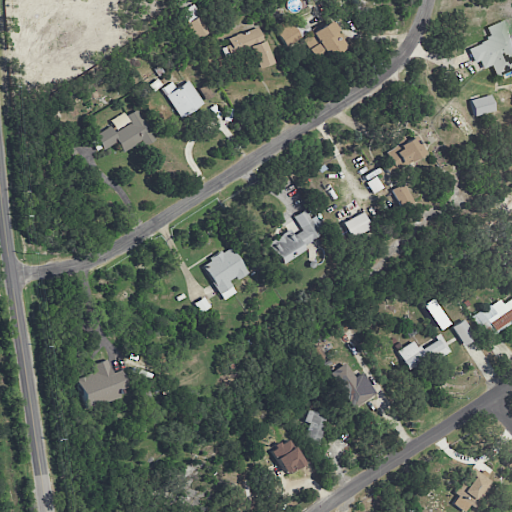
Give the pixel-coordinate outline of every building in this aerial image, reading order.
[(207,33),(196,4),(182,9),(193,38),(207,33)] [(275,24),(282,46),(297,40),(290,19),(275,24)] [(315,44),(309,47),(317,64),(346,50),(332,20),(309,31),(315,44)] [(494,75),(511,68),(511,60),(510,56),(511,54),(511,40),(504,20),(486,26),(490,38),(467,47),(472,62),(478,60),(481,68),(490,65),(494,75)] [(220,48),(224,58),(248,48),(256,68),(272,62),(258,26),(227,38),(230,44),(220,48)] [(180,118),(203,103),(188,80),(175,88),(171,81),(161,88),(180,118)] [(469,100),(474,116),(494,110),(490,94),(469,100)] [(94,134),(102,149),(117,142),(123,153),(153,138),(138,108),(126,114),(130,123),(113,132),(110,126),(94,134)] [(424,155),(414,135),(405,140),(403,135),(394,139),(397,145),(385,151),(391,164),(385,167),(388,172),(424,155)] [(400,208),(413,202),(404,183),(391,189),(400,208)] [(278,261),(326,233),(316,215),(310,218),(304,209),(293,216),(301,230),(293,235),(289,229),(267,242),(278,261)] [(370,230),(365,213),(343,220),(348,237),(370,230)] [(246,272),(230,246),(201,264),(222,300),(235,292),(229,282),(246,272)] [(471,316),(484,337),(511,320),(511,297),(502,303),(499,298),(471,316)] [(429,317),(438,312),(431,299),(422,304),(429,317)] [(451,326),(462,345),(474,339),(464,319),(451,326)] [(407,372),(449,351),(441,336),(418,347),(414,340),(396,350),(407,372)] [(74,378),(85,409),(120,397),(118,390),(127,386),(121,370),(111,373),(106,359),(90,364),(93,372),(74,378)] [(362,372),(354,377),(345,362),(329,372),(353,408),(376,393),(362,372)] [(307,422),(303,440),(320,444),(326,414),(306,410),(304,422),(307,422)] [(269,450),(284,474),(302,463),(287,438),(269,450)] [(475,507),(492,481),(471,467),(453,493),(457,495),(452,503),(464,511),(470,504),(475,507)]
